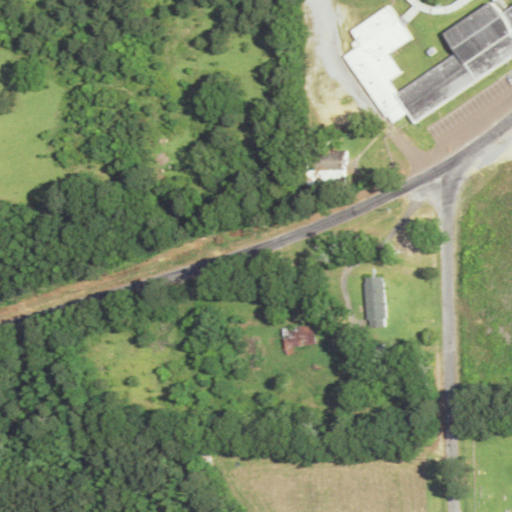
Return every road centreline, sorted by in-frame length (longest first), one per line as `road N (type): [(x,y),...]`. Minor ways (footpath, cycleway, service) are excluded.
road 1 (tertiary): [(0,327),(345,215),(444,173),(511,117)]
road 2 (residential): [(451,511),(444,173)]
